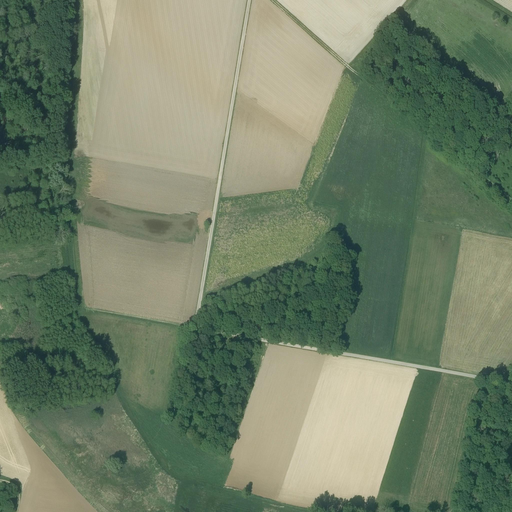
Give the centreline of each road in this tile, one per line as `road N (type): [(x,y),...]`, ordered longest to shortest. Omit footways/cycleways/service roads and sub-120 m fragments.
road 1 (unclassified): [(511,384),(196,329),(249,0)]
road 2 (track): [(268,0),(511,203)]
road 3 (track): [(426,131),(388,362)]
road 4 (track): [(69,308),(196,329)]
